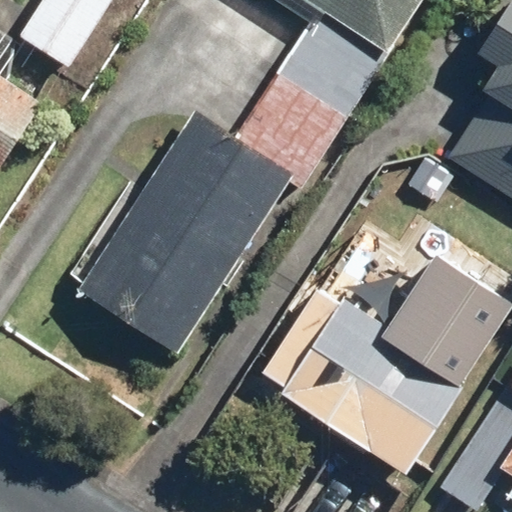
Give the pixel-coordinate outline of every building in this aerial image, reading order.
[(120,0),(46,0),(28,29),(79,63),(120,0)] [(307,0),(388,52),(421,0),(307,0)] [(511,194),(511,6),(484,51),(504,64),(488,89),(493,93),(452,156),(511,194)] [(0,172),(44,102),(0,74),(0,172)] [(185,347),(300,172),(201,108),(142,197),(127,188),(71,273),(185,347)] [(412,474),(511,323),(511,291),(441,245),(390,322),(348,295),(344,301),(323,288),(270,369),(293,384),(288,393),(412,474)]
